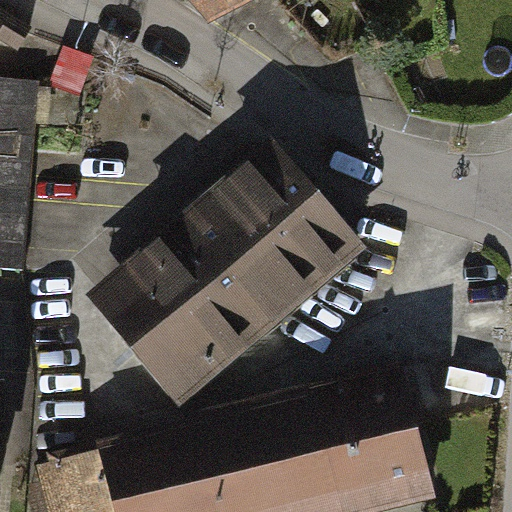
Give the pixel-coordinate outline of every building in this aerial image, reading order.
[(192,0),(213,20),(254,0),(192,0)] [(36,37),(0,14),(0,65),(13,74),(36,37)] [(46,93),(0,88),(0,285),(29,288),(46,93)] [(366,247),(278,147),(96,305),(183,405),(366,247)] [(442,511),(410,383),(54,472),(64,511),(442,511)] [(0,511),(5,511),(16,390),(0,388),(0,511)]
